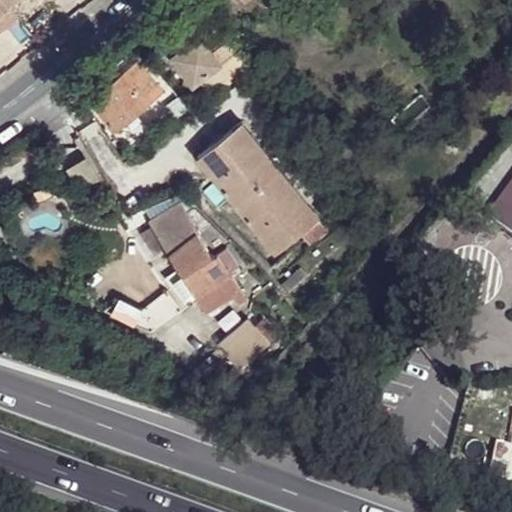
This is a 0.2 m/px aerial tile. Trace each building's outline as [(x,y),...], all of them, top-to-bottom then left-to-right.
[(0,0),(0,13),(9,6),(17,0),(0,0)] [(9,6),(0,13),(0,28),(17,16),(9,6)] [(214,98),(251,70),(231,43),(214,56),(202,40),(175,61),(196,88),(203,83),(214,98)] [(163,89),(138,62),(93,101),(117,127),(163,89)] [(323,219),(244,123),(202,159),(281,254),(323,219)] [(178,198),(146,220),(176,268),(163,277),(181,302),(193,295),(203,311),(206,309),(209,314),(217,308),(215,304),(229,294),(235,302),(245,296),(230,273),(240,267),(225,244),(211,253),(209,250),(225,239),(190,204),(184,208),(178,198)] [(511,198),(492,229),(511,241),(511,198)] [(243,318),(216,342),(239,369),(267,345),(243,318)] [(298,378),(292,373),(267,400),(258,412),(263,416),(298,378)] [(417,418),(407,420),(409,425),(416,443),(423,435),(417,418)] [(409,425),(395,432),(400,449),(416,443),(409,425)]
